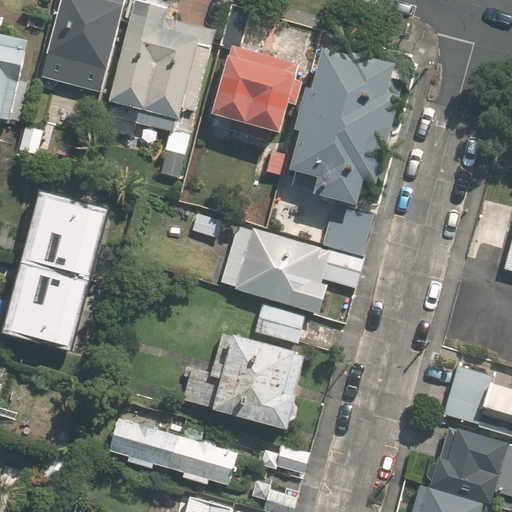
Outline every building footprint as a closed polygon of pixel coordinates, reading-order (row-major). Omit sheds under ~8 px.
[(127,0),(63,0),(44,76),(103,92),(127,0)] [(166,17),(168,8),(139,0),(112,103),(114,104),(111,115),(176,132),(179,121),(182,121),(185,108),(198,111),(219,31),(166,17)] [(242,49),(253,10),(233,5),(218,56),(230,59),(214,114),(282,134),(291,103),(299,105),(305,83),(296,80),(300,66),(242,49)] [(27,50),(30,40),(0,33),(0,118),(21,123),(29,84),(22,82),(29,51),(27,50)] [(296,156),(292,170),(297,171),(317,176),(313,195),(360,205),(365,181),(385,185),(411,66),(322,46),(313,88),(306,86),(296,131),(301,132),(296,156)] [(290,154),(273,150),(268,171),(285,176),(290,154)] [(112,207),(42,189),(4,331),(75,349),(112,207)] [(334,205),(324,245),(366,255),(376,215),(334,205)] [(221,237),(226,220),(193,210),(188,227),(221,237)] [(238,287),(237,289),(321,313),(329,285),(323,283),(324,279),(356,288),(365,259),(255,227),(254,231),(241,227),(224,283),(238,287)] [(511,268),(511,232),(502,266),(511,268)] [(306,314),(264,302),(256,331),(298,343),(306,314)] [(296,394),(306,357),(296,354),(296,351),(237,336),(236,338),(225,335),(214,375),(192,369),(184,399),(216,408),(216,410),(289,430),(299,395),(296,394)] [(511,438),(511,389),(493,384),(495,377),(459,368),(445,420),(449,421),(511,438)] [(210,478),(231,484),(240,453),(218,447),(220,442),(202,436),(200,441),(160,429),(162,423),(146,418),(144,423),(121,417),(111,450),(130,456),(129,460),(156,468),(157,464),(187,473),(185,477),(208,483),(210,478)] [(486,502),(493,504),(496,492),(511,496),(511,442),(448,425),(431,487),(486,502)] [(306,473),(312,453),(284,445),(282,454),(267,450),(263,465),(279,469),(280,466),(306,473)] [(70,457),(49,453),(43,484),(64,488),(70,457)] [(266,510),(274,511),(294,511),(299,497),(273,489),(274,486),(258,481),(254,497),(268,501),(266,510)] [(511,511),(511,510),(507,510),(506,511),(483,511),(486,502),(431,487),(420,484),(412,511),(511,511)] [(87,511),(92,505),(74,494),(62,511),(87,511)] [(229,511),(231,508),(189,497),(185,511),(229,511)]
